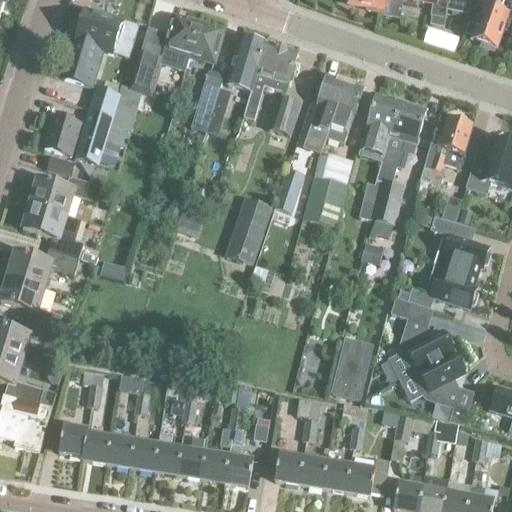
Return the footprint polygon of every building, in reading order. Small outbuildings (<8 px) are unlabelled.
[(0,0),(0,18),(4,6),(7,7),(9,0),(0,0)] [(401,2),(433,8),(434,0),(349,0),(348,8),(368,12),(368,15),(385,18),(388,0),(401,2)] [(434,0),(433,8),(431,20),(432,20),(444,22),(446,14),(448,0),(434,0)] [(480,21),(472,44),(477,46),(482,48),(480,51),(495,56),(496,53),(503,33),(506,34),(508,26),(511,17),(498,13),(502,0),(479,0),(477,6),(480,7),(475,19),(477,20),(480,21)] [(80,29),(64,83),(91,91),(97,70),(91,68),(96,53),(102,55),(112,58),(112,57),(129,62),(138,32),(122,27),(122,26),(86,14),(81,30),(80,29)] [(432,20),(431,27),(443,30),(444,22),(432,20)] [(165,52),(162,61),(164,62),(162,69),(185,76),(190,59),(199,29),(174,22),(165,52)] [(199,29),(190,59),(214,67),(223,36),(199,29)] [(242,42),(230,80),(227,89),(235,91),(251,96),(256,79),(257,80),(266,49),(242,42)] [(266,49),(257,80),(254,88),(282,97),(284,88),(287,89),(288,86),(291,85),(293,78),(291,75),(296,59),(266,49)] [(133,83),(130,92),(129,94),(142,98),(149,100),(153,90),(156,91),(164,62),(151,57),(149,57),(147,62),(139,59),(138,62),(132,83),(133,83)] [(209,133),(225,79),(208,74),(196,114),(212,118),(207,133),(209,133)] [(227,89),(230,80),(225,79),(209,133),(220,136),(232,96),(233,96),(235,91),(227,89)] [(318,109),(323,111),(315,132),(308,154),(320,158),(327,136),(328,136),(326,143),(327,143),(347,86),(329,80),(318,109)] [(365,92),(347,86),(327,143),(344,149),(353,121),(354,122),(365,92)] [(129,94),(130,92),(122,90),(119,99),(96,92),(89,116),(113,123),(116,114),(130,118),(135,120),(142,98),(129,94)] [(267,131),(288,138),(298,105),(277,99),(267,131)] [(393,142),(403,108),(378,101),(368,135),(390,141),(393,142)] [(249,107),(244,123),(254,126),(259,110),(249,107)] [(381,166),(376,184),(383,186),(392,188),(397,170),(400,171),(404,156),(401,155),(404,145),(418,149),(428,115),(403,108),(393,142),(390,141),(384,165),(382,165),(381,166)] [(113,123),(89,116),(74,162),(77,163),(99,170),(106,146),(125,153),(135,120),(116,114),(113,123)] [(71,161),(80,130),(54,121),(44,153),(71,161)] [(438,151),(436,159),(447,162),(449,154),(463,159),(473,130),(450,122),(444,138),(441,138),(437,150),(438,151)] [(511,150),(496,145),(491,161),(477,157),(466,193),(487,199),(490,187),(511,194),(511,189),(511,150)] [(47,176),(71,183),(71,182),(76,167),(52,160),(47,176)] [(350,170),(320,162),(304,222),(334,230),(350,170)] [(424,171),(419,185),(440,191),(444,177),(442,176),(429,172),(424,171)] [(287,174),(275,213),(291,219),(305,179),(287,174)] [(67,193),(38,184),(35,195),(31,194),(27,209),(66,221),(73,198),(96,206),(100,191),(71,182),(71,183),(67,193)] [(362,208),(363,208),(359,222),(373,225),(376,211),(377,211),(383,186),(376,184),(375,189),(367,187),(362,208)] [(376,211),(373,225),(394,230),(395,231),(405,191),(392,188),(383,186),(377,211),(376,211)] [(102,191),(99,200),(111,203),(114,195),(102,191)] [(218,192),(213,207),(221,209),(226,194),(218,192)] [(172,203),(167,219),(178,223),(183,207),(172,203)] [(245,203),(225,261),(252,271),(272,212),(245,203)] [(27,209),(22,223),(26,224),(23,234),(52,243),(48,255),(79,264),(84,248),(84,247),(76,244),(82,225),(66,221),(27,209)] [(473,216),(464,213),(459,227),(469,230),(473,216)] [(176,235),(178,236),(196,241),(203,220),(184,214),(176,235)] [(443,217),(441,223),(454,227),(456,221),(443,217)] [(424,220),(421,229),(432,233),(433,229),(435,223),(424,220)] [(432,233),(431,235),(444,238),(434,268),(477,282),(480,272),(482,273),(483,268),(487,269),(491,258),(487,257),(489,252),(453,241),(457,228),(454,227),(441,223),(436,221),(435,223),(433,229),(432,233)] [(372,225),(368,243),(375,244),(376,240),(380,241),(380,240),(389,242),(392,230),(372,225)] [(366,248),(361,264),(373,268),(377,251),(366,248)] [(48,255),(45,266),(15,257),(12,268),(9,267),(5,282),(43,293),(49,273),(74,280),(79,264),(48,255)] [(413,295),(410,308),(413,309),(428,313),(429,314),(433,302),(469,313),(471,309),(474,310),(478,299),(474,298),(476,293),(473,292),(477,282),(434,268),(425,298),(413,295)] [(127,273),(114,269),(110,283),(124,287),(127,273)] [(43,293),(5,282),(1,295),(4,296),(0,306),(30,315),(26,328),(57,338),(62,320),(37,312),(43,293)] [(396,303),(391,319),(407,325),(413,309),(410,308),(407,307),(396,303)] [(413,327),(407,325),(401,343),(407,355),(401,358),(406,366),(411,363),(418,376),(454,357),(450,349),(453,347),(448,337),(444,339),(443,336),(429,343),(426,337),(427,331),(413,327)] [(26,328),(23,339),(0,331),(0,359),(21,366),(27,345),(52,353),(57,338),(26,328)] [(344,353),(333,398),(358,404),(369,359),(344,353)] [(458,365),(454,357),(418,376),(425,389),(419,392),(423,401),(429,398),(434,408),(453,414),(460,394),(455,392),(451,386),(465,378),(463,376),(467,374),(462,363),(458,365)] [(21,366),(0,359),(0,386),(7,388),(4,398),(52,412),(55,397),(15,385),(21,366)] [(333,384),(338,367),(325,363),(320,380),(333,384)] [(95,391),(97,377),(85,375),(83,389),(91,390),(95,391)] [(82,379),(72,376),(70,384),(80,387),(82,379)] [(97,377),(95,391),(97,391),(102,392),(105,378),(97,377)] [(144,385),(135,383),(132,398),(138,399),(138,398),(142,398),(144,385)] [(95,391),(91,390),(90,401),(101,403),(102,392),(97,391),(95,391)] [(180,390),(178,402),(177,404),(186,405),(188,406),(191,392),(185,391),(180,390)] [(239,393),(229,391),(226,406),(236,408),(239,393)] [(191,392),(188,406),(191,406),(196,407),(197,402),(198,393),(191,392)] [(491,415),(511,421),(511,429),(510,435),(511,436),(511,396),(498,392),(491,415)] [(450,424),(449,428),(459,430),(463,431),(474,398),(474,397),(460,393),(460,394),(453,414),(450,424)] [(0,442),(15,446),(14,451),(39,457),(52,412),(4,398),(1,411),(0,410),(0,442)] [(138,399),(137,408),(148,410),(150,400),(144,399),(142,398),(138,398),(138,399)] [(90,401),(88,411),(93,412),(99,413),(101,403),(90,401)] [(186,405),(186,406),(184,416),(195,418),(197,407),(196,407),(191,406),(188,406),(186,405)] [(311,408),(312,406),(300,405),(297,420),(308,422),(309,422),(310,421),(311,408)] [(309,422),(309,425),(317,427),(318,427),(320,415),(321,408),(312,406),(311,408),(310,421),(309,422)] [(148,410),(137,408),(135,419),(141,420),(146,421),(148,410)] [(357,429),(356,433),(364,434),(367,417),(366,417),(368,410),(360,408),(360,410),(359,415),(357,429)] [(238,414),(235,413),(233,413),(231,423),(242,425),(244,414),(238,414)] [(184,416),(183,420),(182,426),(188,427),(194,428),(195,418),(184,416)] [(397,431),(394,444),(405,446),(408,446),(410,435),(412,424),(399,421),(398,425),(397,431)] [(242,425),(231,423),(230,434),(233,434),(235,435),(241,435),(242,425)] [(317,427),(309,425),(306,425),(304,435),(315,437),(317,427)] [(83,462),(87,440),(87,435),(63,432),(58,458),(83,462)] [(354,432),(352,443),(363,445),(365,434),(364,434),(356,433),(354,432)] [(229,462),(225,488),(249,492),(253,466),(242,464),(246,436),(241,436),(233,434),(229,462)] [(315,437),(304,435),(303,446),(314,448),(315,437)] [(429,436),(428,438),(427,447),(438,448),(439,445),(440,438),(434,437),(429,436)] [(160,437),(158,451),(154,477),(178,481),(182,455),(170,453),(173,439),(160,437)] [(87,440),(83,462),(82,466),(106,470),(110,443),(87,440)] [(182,455),(178,481),(201,485),(205,458),(208,444),(192,442),(190,456),(187,456),(182,455)] [(134,447),(110,443),(106,470),(130,473),(134,447)] [(363,445),(352,443),(350,453),(361,455),(363,445)] [(476,444),(474,455),(485,457),(487,446),(476,444)] [(158,451),(134,447),(130,473),(154,477),(158,451)] [(438,448),(427,447),(426,457),(437,459),(438,448)] [(485,457),(474,455),(473,465),(484,467),(485,461),(485,457)] [(229,462),(205,458),(201,485),(225,488),(229,462)] [(390,481),(401,482),(404,460),(393,459),(390,481)] [(299,490),(303,464),(280,460),(275,486),(299,490)] [(327,467),(303,464),(299,490),(323,494),(327,467)] [(351,471),(327,467),(323,494),(347,498),(351,471)] [(374,475),(351,471),(347,498),(370,501),(374,475)] [(424,482),(422,493),(418,511),(443,511),(446,497),(448,486),(424,482)] [(448,486),(446,497),(443,511),(468,511),(470,501),(459,500),(461,488),(448,486)] [(418,511),(422,493),(398,489),(394,511),(418,511)] [(470,501),(468,511),(492,511),(494,506),(484,504),(486,493),(472,490),(470,501)]
